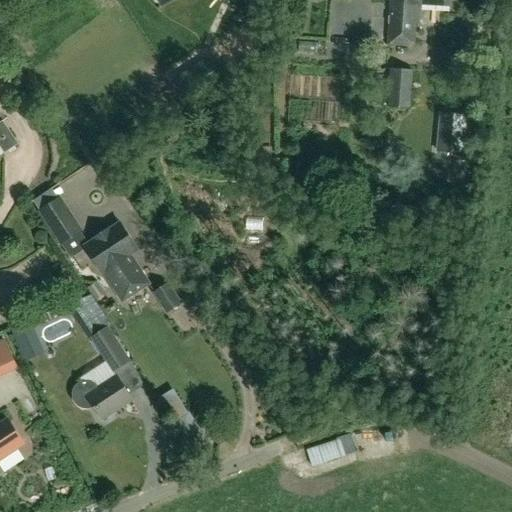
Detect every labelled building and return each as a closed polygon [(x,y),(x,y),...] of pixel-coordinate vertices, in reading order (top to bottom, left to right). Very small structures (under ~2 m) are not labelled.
[(416,6),(449,8),(449,0),(390,0),(387,48),(413,50),(416,6)] [(461,72),(462,57),(441,55),(440,70),(461,72)] [(215,65),(178,89),(188,105),(189,106),(203,97),(226,82),(215,65)] [(391,71),(387,110),(408,113),(413,72),(391,71)] [(437,153),(463,155),(466,117),(440,114),(437,153)] [(0,147),(4,154),(18,144),(2,120),(0,121),(0,147)] [(260,180),(284,181),(285,165),(260,164),(260,162),(271,162),(271,146),(250,146),(249,187),(260,188),(260,180)] [(61,198),(39,212),(61,245),(83,231),(61,198)] [(97,239),(89,244),(91,247),(89,248),(105,271),(106,270),(133,253),(140,248),(123,222),(113,228),(112,227),(96,237),(97,239)] [(152,283),(133,253),(106,270),(126,300),(152,283)] [(77,273),(94,301),(105,294),(102,290),(106,287),(101,278),(96,276),(94,277),(91,274),(93,273),(87,266),(78,271),(79,272),(77,273)] [(170,282),(157,291),(170,311),(183,302),(170,282)] [(112,372),(130,359),(105,321),(94,329),(98,334),(90,339),(112,372)] [(43,348),(33,326),(15,334),(25,356),(43,348)] [(0,367),(14,362),(4,340),(0,341),(0,367)] [(93,407),(102,422),(132,403),(116,378),(99,389),(95,384),(89,381),(82,381),(76,384),(73,390),(72,397),(74,403),(80,407),(86,409),(93,407)] [(172,421),(193,455),(206,447),(202,441),(206,439),(188,411),(172,421)] [(0,458),(23,444),(8,421),(0,425),(0,458)] [(353,433),(353,447),(384,447),(384,433),(353,433)] [(330,441),(332,453),(349,450),(347,438),(330,441)]
